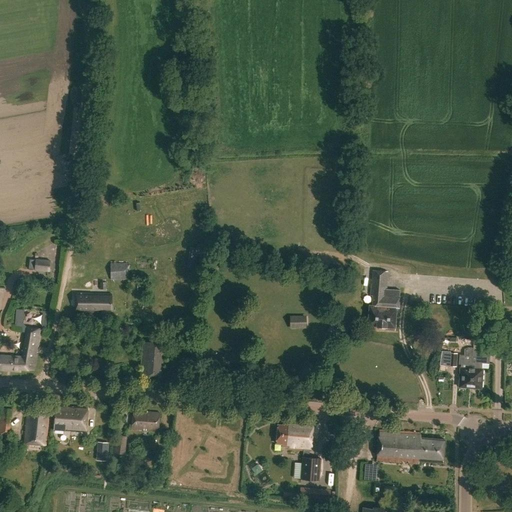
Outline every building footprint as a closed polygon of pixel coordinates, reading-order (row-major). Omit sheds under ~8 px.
[(309,264),(323,267),(324,261),(311,258),(309,264)] [(35,259),(34,271),(49,272),(50,260),(35,259)] [(127,263),(111,263),(111,279),(127,278),(127,263)] [(399,308),(400,297),(400,290),(386,289),(388,271),(372,270),(370,295),(372,295),(372,305),(369,305),(367,326),(394,328),(396,308),(399,308)] [(106,309),(106,293),(76,293),(76,313),(100,313),(100,309),(106,309)] [(290,328),(306,328),(306,315),(290,316),(290,328)] [(478,333),(478,319),(469,319),(469,333),(478,333)] [(27,328),(26,337),(22,357),(1,355),(0,362),(0,368),(19,370),(20,368),(34,369),(37,353),(36,353),(37,347),(38,347),(41,329),(27,328)] [(166,344),(143,342),(141,376),(160,378),(161,366),(162,366),(163,359),(165,359),(166,344)] [(473,348),(469,388),(481,389),(482,370),(481,370),(482,363),(489,364),(490,348),(479,347),(479,345),(473,344),(473,348)] [(458,387),(469,388),(473,348),(464,347),(463,355),(459,355),(458,364),(461,365),(460,368),(459,368),(458,387)] [(448,364),(456,365),(457,354),(449,353),(448,364)] [(86,408),(58,406),(58,409),(53,409),(52,429),(84,432),(86,408)] [(0,434),(7,436),(9,409),(1,409),(0,414),(0,434)] [(44,443),(48,412),(31,410),(30,416),(26,415),(23,441),(44,443)] [(156,431),(158,413),(144,412),(144,415),(139,415),(139,411),(130,410),(128,428),(156,431)] [(276,447),(310,449),(311,424),(282,422),(282,425),(277,424),(276,447)] [(442,462),(444,440),(420,438),(420,433),(377,430),(375,460),(418,463),(419,461),(442,462)] [(115,454),(125,454),(126,437),(117,436),(115,454)] [(301,480),(319,481),(321,458),(302,457),(301,480)] [(384,486),(384,494),(393,495),(394,487),(384,486)] [(314,489),(300,488),(300,498),(313,499),(314,489)]
